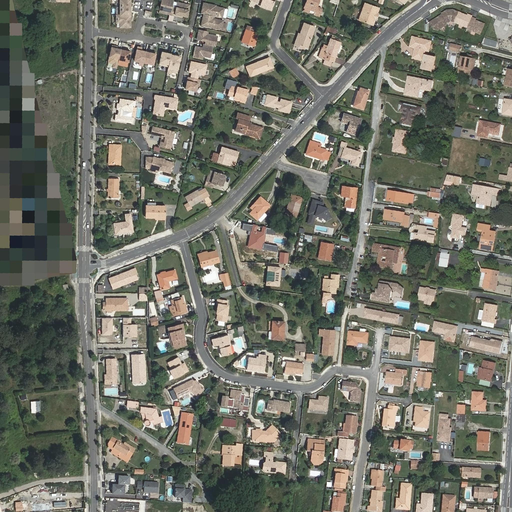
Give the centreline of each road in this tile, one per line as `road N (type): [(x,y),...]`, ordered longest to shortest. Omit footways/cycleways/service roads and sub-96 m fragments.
road 1 (unknown): [(1,0),(63,261)]
road 2 (residential): [(379,41),(351,293)]
road 3 (tertiary): [(92,511),(83,264)]
road 4 (tertiary): [(83,264),(88,31)]
road 5 (residential): [(181,236),(202,316),(202,355),(234,378),(301,388)]
road 6 (residential): [(325,100),(219,214),(181,236)]
road 7 (residential): [(360,511),(374,372)]
road 8 (residential): [(325,100),(275,46),(287,0)]
